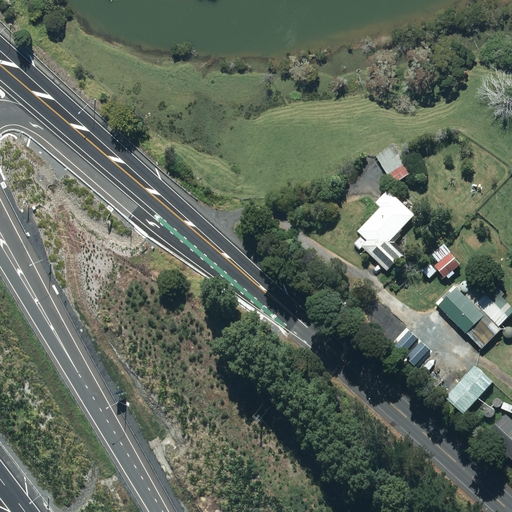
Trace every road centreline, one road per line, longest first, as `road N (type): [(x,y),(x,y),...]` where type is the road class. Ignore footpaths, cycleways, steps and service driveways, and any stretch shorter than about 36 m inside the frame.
road 1 (primary): [(253,280),(511,511)]
road 2 (primary): [(253,280),(57,116)]
road 3 (motorway): [(35,299),(160,511)]
